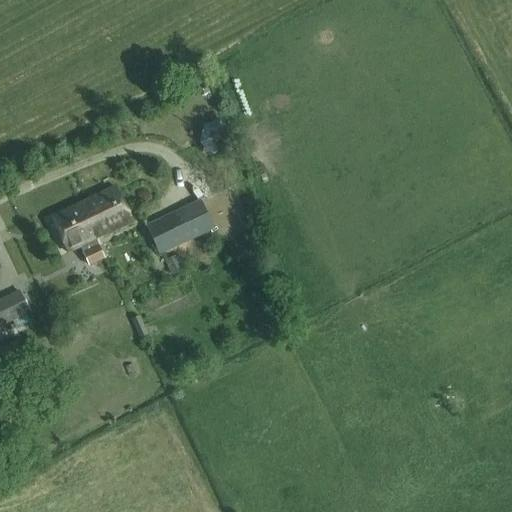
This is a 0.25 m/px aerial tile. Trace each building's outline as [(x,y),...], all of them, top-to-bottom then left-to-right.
[(203,126),(199,144),(213,156),(230,150),(233,132),(220,120),(203,126)] [(77,206),(103,261),(105,260),(99,246),(103,244),(105,239),(103,236),(130,224),(115,187),(77,206)] [(159,256),(219,226),(205,199),(202,201),(200,198),(144,227),(159,256)] [(103,261),(77,206),(50,218),(67,254),(79,248),(88,267),(103,261)] [(172,276),(185,269),(178,255),(165,261),(172,276)] [(72,278),(70,270),(62,268),(56,274),(59,281),(67,283),(72,278)] [(0,327),(31,313),(20,291),(0,300),(0,327)] [(140,316),(131,320),(140,339),(148,335),(147,334),(153,331),(149,323),(144,326),(140,316)]
